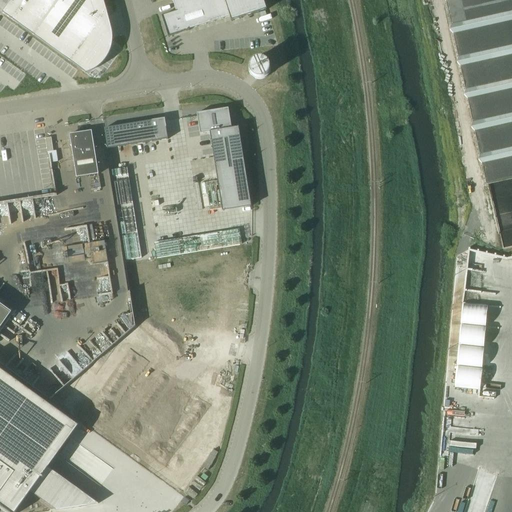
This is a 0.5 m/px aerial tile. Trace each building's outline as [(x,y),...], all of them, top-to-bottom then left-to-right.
[(30,0),(11,0),(2,13),(34,36),(49,13),(30,0)] [(30,0),(49,13),(58,0),(30,0)] [(58,0),(49,13),(34,36),(85,74),(88,73),(90,72),(92,71),(94,70),(96,69),(98,68),(100,66),(102,65),(103,63),(105,61),(106,59),(108,57),(109,55),(110,53),(111,51),(111,48),(112,46),(112,44),(112,41),(113,39),(112,37),(112,34),(112,32),(112,30),(111,26),(110,22),(107,13),(104,3),(103,0),(58,0)] [(168,37),(176,35),(189,31),(189,30),(230,17),(231,21),(266,10),(263,0),(172,0),(176,12),(166,15),(162,16),(165,26),(165,28),(168,37)] [(511,0),(445,0),(486,185),(489,184),(503,249),(511,246),(511,0)] [(250,75),(251,76),(253,77),(254,78),(256,79),(257,80),(259,80),(260,80),(261,80),(262,80),(262,79),(263,79),(264,78),(265,78),(266,77),(267,77),(267,76),(268,75),(268,74),(269,74),(269,73),(270,72),(270,71),(270,70),(270,69),(270,68),(270,67),(270,66),(269,65),(269,64),(268,63),(268,62),(267,62),(267,61),(266,60),(264,59),(263,58),(262,58),(261,58),(259,58),(258,58),(256,58),(255,59),(254,59),(252,60),(252,61),(251,61),(250,62),(250,63),(249,64),(249,65),(248,66),(248,67),(248,68),(248,69),(248,71),(248,72),(249,73),(249,74),(250,75)] [(207,112),(197,114),(200,134),(210,133),(217,178),(245,173),(246,173),(238,127),(231,128),(228,109),(217,110),(218,112),(208,114),(207,112)] [(165,119),(153,121),(156,141),(168,140),(166,128),(165,119)] [(152,121),(104,128),(107,149),(156,141),(153,121),(152,121)] [(69,135),(76,178),(98,175),(91,131),(69,135)] [(45,139),(47,152),(53,152),(51,138),(45,139)] [(127,168),(111,171),(112,177),(128,175),(127,168)] [(128,175),(112,177),(113,184),(129,182),(128,175)] [(129,182),(113,184),(114,191),(130,189),(129,182)] [(130,189),(114,191),(116,198),(131,196),(130,189)] [(131,196),(116,198),(117,205),(132,203),(131,196)] [(132,203),(117,205),(118,212),(134,210),(132,203)] [(134,210),(118,212),(119,219),(135,216),(134,210)] [(135,216),(119,219),(120,226),(136,223),(135,216)] [(136,223),(120,226),(121,233),(137,230),(136,223)] [(137,230),(121,233),(122,240),(138,237),(137,230)] [(237,230),(230,231),(233,247),(240,245),(237,230)] [(230,231),(223,232),(226,248),(233,247),(230,231)] [(223,232),(217,233),(219,249),(226,248),(223,232)] [(217,233),(210,234),(212,250),(219,249),(217,233)] [(210,234),(203,235),(205,251),(212,250),(210,234)] [(203,235),(196,236),(198,252),(205,251),(203,235)] [(196,236),(189,237),(191,253),(198,252),(196,236)] [(138,237),(122,240),(123,247),(139,244),(138,237)] [(189,237),(182,239),(184,254),(191,253),(189,237)] [(182,239),(175,240),(177,256),(184,254),(182,239)] [(175,240),(168,241),(170,257),(177,256),(175,240)] [(104,241),(89,244),(93,265),(107,263),(104,241)] [(168,241),(161,242),(164,258),(170,257),(168,241)] [(161,242),(154,243),(157,259),(164,258),(161,242)] [(139,244),(123,247),(124,254),(140,251),(139,244)] [(140,251),(124,254),(126,261),(141,258),(140,251)] [(0,304),(0,328),(11,313),(0,304)] [(0,369),(0,506),(7,511),(16,511),(31,492),(56,511),(98,504),(48,468),(57,456),(70,438),(79,426),(0,369)]
